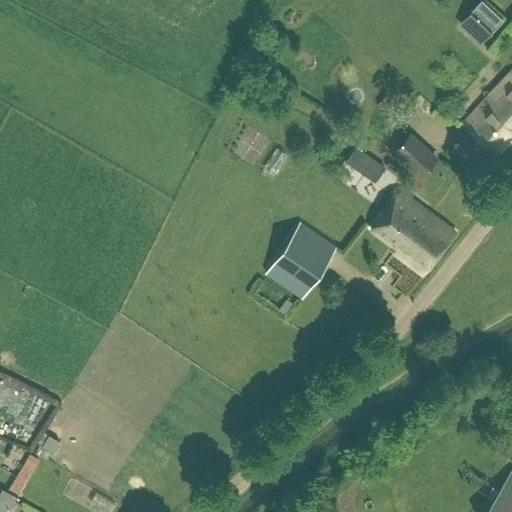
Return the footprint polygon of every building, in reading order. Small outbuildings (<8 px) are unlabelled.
[(511,68),(462,122),(497,154),(511,137),(511,68)] [(440,156),(412,130),(394,151),(422,176),(440,156)] [(469,171),(479,160),(462,144),(452,155),(469,171)] [(282,174),(293,156),(282,149),(270,167),(282,174)] [(453,230),(400,190),(371,228),(394,246),(391,251),(420,273),(453,230)] [(471,193),(459,207),(471,217),(483,203),(471,193)] [(333,247),(297,222),(262,274),(298,299),(333,247)] [(31,453),(13,491),(25,497),(43,459),(31,453)] [(511,511),(511,468),(509,467),(481,511),(511,511)] [(30,511),(31,510),(3,497),(0,504),(0,511),(30,511)]
